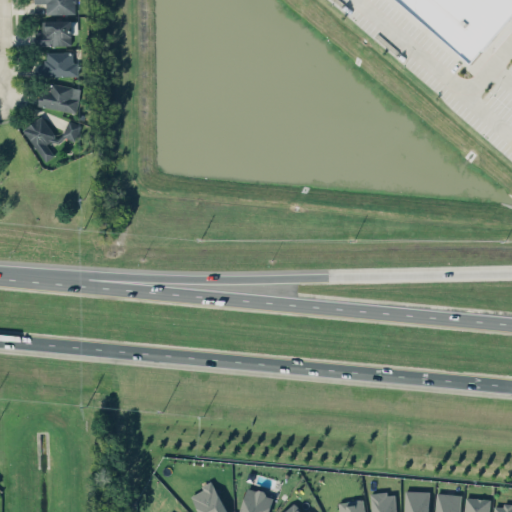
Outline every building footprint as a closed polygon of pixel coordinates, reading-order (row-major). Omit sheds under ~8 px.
[(34,0),(34,3),(46,2),(46,14),(75,13),(74,0),(34,0)] [(511,0),(511,20),(474,67),(394,0),(511,0)] [(71,19),(41,20),(42,32),(35,32),(35,45),(72,44),(71,19)] [(36,76),(78,75),(78,62),(72,62),(72,51),(45,51),(45,62),(35,62),(36,76)] [(76,112),(80,87),(51,82),(49,88),(41,87),(37,105),(76,112)] [(23,128),(45,161),(55,155),(43,138),(56,143),(65,137),(75,141),(82,124),(67,119),(59,141),(42,115),(23,128)] [(226,511),(210,478),(200,483),(200,488),(191,493),(201,511),(226,511)] [(236,511),(245,486),(254,488),(255,483),(264,486),(262,493),(271,495),(265,511),(236,511)] [(368,489),(369,511),(393,511),(392,492),(385,492),(384,488),(368,489)] [(428,511),(429,490),(405,490),(404,511),(428,511)] [(459,511),(460,493),(435,492),(434,511),(459,511)] [(464,495),(462,511),(486,511),(488,497),(464,495)] [(275,511),(291,498),(301,509),(306,505),(311,511),(310,511),(275,511)] [(363,511),(361,498),(337,502),(338,511),(363,511)]
